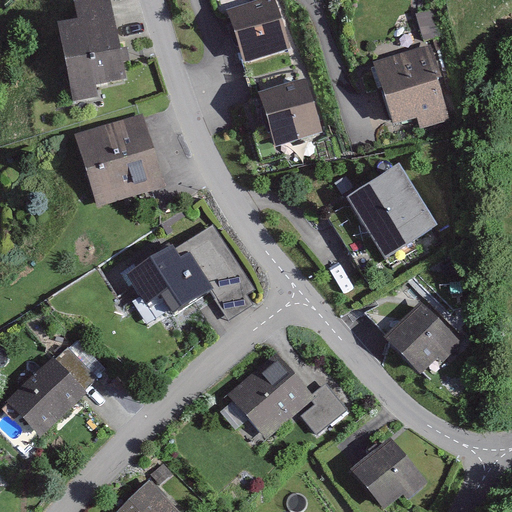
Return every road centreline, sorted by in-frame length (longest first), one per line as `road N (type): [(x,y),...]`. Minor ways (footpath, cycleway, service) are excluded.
road 1 (residential): [(302,296),(150,418),(63,511)]
road 2 (tertiary): [(488,456),(439,433),(395,398),(302,296)]
road 3 (tertiary): [(302,296),(218,178),(189,112)]
road 4 (residential): [(310,0),(328,34),(357,141)]
road 5 (residential): [(189,112),(210,101),(221,78),(200,0)]
